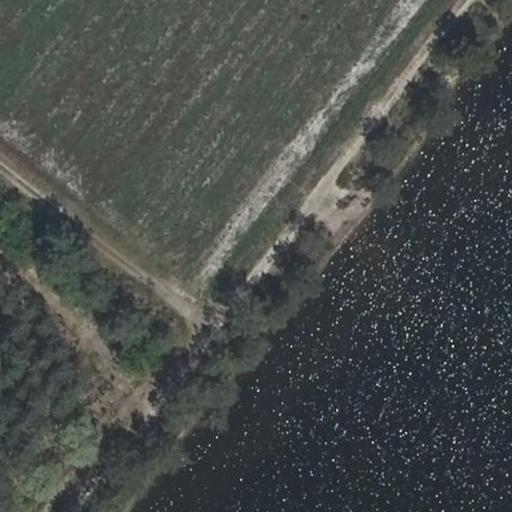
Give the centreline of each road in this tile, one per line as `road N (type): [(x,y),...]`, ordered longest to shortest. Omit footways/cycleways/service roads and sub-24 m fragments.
road 1 (track): [(69,511),(471,0)]
road 2 (track): [(214,326),(0,157)]
